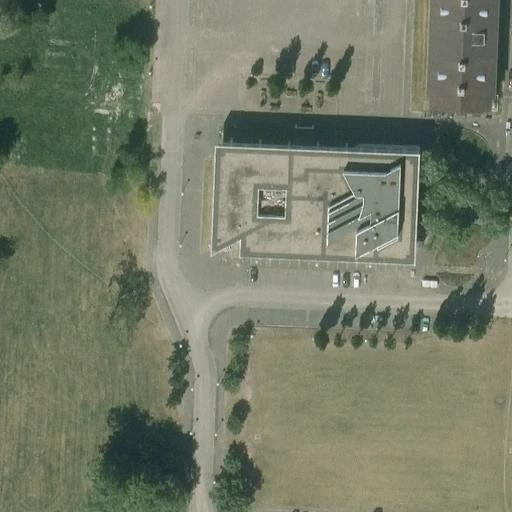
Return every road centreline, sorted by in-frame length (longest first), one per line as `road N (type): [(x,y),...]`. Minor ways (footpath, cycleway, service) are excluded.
road 1 (unclassified): [(507,311),(178,305)]
road 2 (unclassified): [(178,305),(165,273),(177,0)]
road 3 (unclassified): [(507,311),(511,51)]
road 4 (unclassified): [(200,511),(204,367),(178,305)]
road 5 (unknown): [(510,511),(507,311)]
